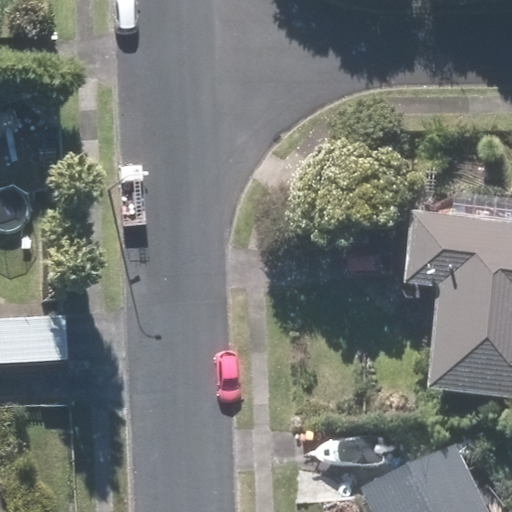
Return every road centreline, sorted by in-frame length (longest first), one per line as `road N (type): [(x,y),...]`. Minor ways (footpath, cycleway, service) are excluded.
road 1 (residential): [(185,511),(168,41)]
road 2 (residential): [(168,41),(511,49)]
